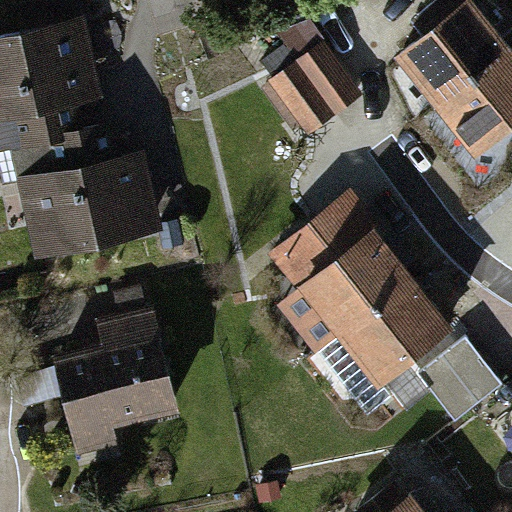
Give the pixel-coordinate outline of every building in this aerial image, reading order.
[(24,30),(0,35),(0,146),(75,130),(67,97),(76,95),(71,75),(84,72),(67,0),(47,0),(19,6),(24,30)] [(471,0),(467,0),(402,52),(439,98),(507,44),(471,0)] [(357,91),(322,43),(299,60),(333,108),(357,91)] [(511,50),(507,44),(439,98),(477,145),(511,116),(511,50)] [(333,108),(299,60),(275,77),(310,125),(333,108)] [(75,130),(0,146),(0,168),(3,181),(31,175),(47,247),(149,225),(137,172),(124,175),(119,154),(112,156),(105,124),(75,130)] [(366,232),(342,201),(280,249),(342,329),(411,275),(373,227),(366,232)] [(411,275),(342,329),(319,347),(354,392),(377,374),(379,376),(448,322),(411,275)] [(60,355),(77,426),(173,403),(149,307),(121,314),(127,339),(60,355)] [(478,389),(499,374),(484,354),(463,369),(478,389)] [(437,511),(412,480),(400,490),(388,475),(360,497),(372,511),(371,511),(437,511)]
